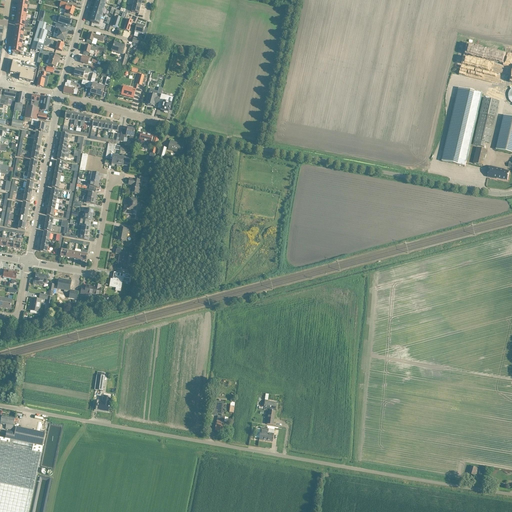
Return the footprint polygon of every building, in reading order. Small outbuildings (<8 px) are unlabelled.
[(96,1),(94,6),(104,9),(106,4),(96,1)] [(64,14),(64,16),(70,18),(71,16),(72,16),(75,8),(67,6),(67,4),(61,3),(59,7),(65,9),(65,10),(64,13),(64,14)] [(94,6),(93,11),(103,14),(104,9),(94,6)] [(139,14),(140,7),(133,6),(131,12),(139,14)] [(93,11),(91,16),(101,19),(103,14),(93,11)] [(124,30),(129,32),(131,25),(134,26),(138,18),(127,14),(125,19),(127,20),(124,30)] [(57,16),(55,21),(62,23),(62,24),(65,25),(69,26),(70,23),(71,24),(71,22),(71,21),(71,20),(66,19),(57,16)] [(91,16),(89,22),(100,25),(101,19),(91,16)] [(113,27),(118,28),(121,18),(116,17),(113,27)] [(39,22),(33,42),(43,45),(45,37),(41,36),(43,30),(42,30),(44,23),(42,23),(39,22)] [(134,35),(134,37),(135,37),(137,38),(138,33),(143,35),(146,36),(147,32),(144,31),(144,28),(145,27),(140,26),(138,26),(137,25),(135,30),(134,35)] [(67,31),(70,32),(70,31),(65,30),(60,29),(56,27),(54,34),(58,35),(57,39),(65,41),(67,33),(66,33),(67,31)] [(104,38),(103,37),(98,36),(97,36),(95,35),(89,33),(87,40),(92,42),(94,38),(103,41),(104,38)] [(64,44),(51,41),(50,44),(57,46),(56,50),(57,50),(62,52),(64,44)] [(33,42),(31,49),(40,51),(43,51),(44,45),(43,45),(33,42)] [(113,46),(113,47),(111,51),(123,55),(125,46),(121,45),(120,46),(118,45),(114,44),(113,46)] [(86,45),(84,52),(88,54),(89,54),(90,51),(93,52),(95,52),(95,51),(96,50),(104,52),(105,48),(97,46),(96,48),(94,47),(90,46),(86,45)] [(48,65),(51,66),(56,67),(58,60),(59,60),(60,57),(50,54),(48,60),(49,61),(48,65)] [(135,65),(139,59),(134,56),(131,62),(135,65)] [(89,62),(97,65),(98,61),(82,57),(80,62),(88,65),(89,62)] [(13,60),(10,72),(11,72),(13,73),(13,74),(17,75),(18,74),(20,75),(19,78),(20,78),(22,79),(22,80),(30,82),(31,81),(33,81),(33,82),(34,82),(36,70),(22,67),(23,65),(24,65),(25,63),(20,62),(13,60)] [(76,69),(74,75),(79,76),(83,77),(84,74),(88,74),(89,73),(93,73),(94,71),(89,69),(87,69),(83,68),(82,70),(76,69)] [(93,73),(91,81),(94,82),(96,75),(99,75),(100,72),(94,71),(93,73)] [(38,82),(37,86),(43,88),(46,73),(43,72),(41,79),(39,79),(38,82)] [(140,75),(137,84),(141,85),(144,86),(147,77),(144,76),(140,75)] [(76,95),(78,90),(75,89),(75,87),(70,86),(70,85),(66,83),(65,87),(63,92),(76,95)] [(90,94),(96,95),(99,86),(93,84),(90,94)] [(99,86),(96,95),(102,97),(105,87),(99,86)] [(123,87),(123,88),(121,95),(134,98),(136,90),(123,87)] [(482,94),(459,89),(443,162),(465,167),(482,94)] [(15,101),(15,97),(16,92),(5,90),(4,95),(2,95),(0,102),(0,103),(7,105),(9,99),(15,101)] [(25,94),(17,93),(14,111),(21,112),(25,94)] [(159,103),(160,98),(157,97),(158,96),(149,94),(146,105),(147,105),(147,106),(150,107),(151,106),(154,107),(155,104),(158,105),(159,103)] [(37,120),(39,108),(38,108),(40,97),(32,95),(30,106),(27,106),(24,118),(37,120)] [(161,95),(160,98),(159,103),(163,104),(161,111),(164,111),(164,113),(167,113),(168,112),(168,113),(169,110),(170,110),(170,109),(171,103),(167,102),(168,97),(161,95)] [(45,97),(43,111),(48,112),(51,98),(45,97)] [(484,98),(473,145),(484,147),(486,143),(490,143),(496,117),(500,102),(484,98)] [(511,117),(504,116),(496,150),(511,153),(511,117)] [(37,120),(24,118),(24,121),(31,122),(31,125),(36,126),(35,130),(41,131),(40,132),(41,132),(41,131),(43,132),(44,125),(38,124),(38,121),(39,120),(37,120)] [(11,126),(22,128),(23,122),(12,120),(11,126)] [(126,138),(127,136),(130,136),(129,140),(133,140),(135,129),(135,130),(128,128),(127,130),(126,130),(122,129),(121,134),(119,142),(123,142),(124,138),(126,138)] [(141,133),(139,140),(139,141),(151,144),(153,136),(150,135),(148,135),(148,134),(141,133)] [(152,145),(150,153),(155,154),(157,147),(158,143),(159,138),(154,137),(153,142),(152,145)] [(170,142),(169,147),(168,150),(181,153),(183,145),(179,144),(179,145),(177,145),(177,144),(170,142)] [(111,151),(114,152),(115,145),(108,144),(106,159),(109,159),(111,151)] [(157,153),(157,154),(159,155),(158,159),(163,160),(164,156),(166,148),(162,147),(161,149),(158,148),(157,153)] [(477,149),(475,159),(473,164),(483,166),(487,151),(477,149)] [(128,166),(128,167),(130,156),(130,157),(122,155),(122,157),(118,157),(117,165),(116,167),(118,167),(119,166),(122,167),(122,165),(128,166)] [(490,167),(488,177),(496,179),(497,178),(507,180),(509,172),(504,171),(504,170),(490,167)] [(8,171),(0,169),(0,180),(1,174),(7,175),(7,174),(9,174),(9,171),(8,171)] [(27,180),(34,182),(35,175),(28,174),(24,173),(23,176),(27,177),(27,180)] [(87,181),(99,183),(101,184),(101,181),(100,180),(100,178),(98,177),(98,174),(92,173),(90,181),(87,181)] [(129,179),(129,183),(132,184),(130,192),(137,194),(139,185),(140,185),(141,181),(138,180),(133,179),(133,180),(129,179)] [(90,184),(89,187),(89,190),(85,189),(96,191),(96,188),(100,189),(100,187),(98,186),(99,183),(87,181),(87,183),(90,184)] [(95,194),(96,191),(85,189),(84,192),(86,192),(85,197),(96,200),(97,200),(98,198),(96,198),(97,194),(95,194)] [(95,203),(96,200),(85,197),(83,197),(82,200),(87,201),(86,203),(97,205),(97,203),(95,203)] [(123,213),(131,215),(132,211),(135,211),(137,200),(130,199),(128,206),(125,206),(123,213)] [(30,205),(20,203),(18,210),(28,211),(30,205)] [(80,222),(90,224),(90,221),(93,222),(94,220),(92,219),(93,216),(84,215),(82,214),(80,222)] [(90,224),(80,222),(79,231),(90,233),(91,233),(92,231),(90,231),(91,228),(89,227),(90,224)] [(126,242),(128,230),(120,228),(119,235),(119,240),(123,241),(122,241),(126,242)] [(90,233),(79,231),(77,239),(88,241),(89,238),(90,238),(91,236),(89,236),(90,233)] [(8,241),(7,248),(13,249),(15,239),(9,237),(8,241)] [(117,269),(122,270),(127,271),(128,271),(129,266),(127,266),(129,253),(127,252),(127,250),(126,249),(117,248),(117,250),(116,250),(115,254),(119,255),(118,262),(119,262),(118,269),(117,269)] [(5,270),(3,278),(11,280),(11,282),(12,284),(13,284),(15,283),(16,277),(17,277),(17,276),(16,276),(17,272),(13,272),(9,272),(9,271),(5,270)] [(37,285),(42,286),(43,283),(46,284),(47,276),(43,275),(43,276),(40,275),(36,274),(35,280),(34,280),(33,284),(37,285)] [(111,279),(109,287),(115,288),(115,291),(121,292),(123,277),(116,276),(115,276),(116,276),(116,280),(111,279)] [(70,293),(69,298),(76,299),(78,292),(69,290),(71,281),(66,281),(66,282),(59,281),(58,283),(58,282),(57,289),(64,290),(64,292),(70,293)] [(82,288),(81,294),(85,294),(85,293),(100,296),(100,293),(101,288),(100,288),(101,286),(94,285),(94,287),(86,286),(86,289),(82,288)] [(6,307),(6,308),(10,309),(13,296),(10,296),(8,297),(8,299),(0,297),(0,306),(4,308),(4,307),(6,307)] [(41,300),(40,300),(36,299),(32,298),(31,303),(32,303),(31,306),(30,306),(29,311),(30,311),(30,313),(38,315),(39,312),(39,313),(41,304),(41,300)] [(97,372),(97,375),(95,390),(103,392),(105,376),(105,373),(97,372)] [(98,405),(97,410),(105,411),(108,412),(109,407),(110,404),(110,401),(111,399),(103,398),(102,403),(99,402),(98,405)] [(225,417),(224,416),(224,415),(222,414),(224,402),(220,402),(218,402),(211,401),(210,415),(214,416),(218,416),(215,431),(222,432),(222,430),(223,430),(223,429),(223,427),(225,427),(226,426),(227,424),(226,422),(224,422),(225,417)] [(265,401),(264,410),(269,411),(267,420),(267,424),(273,425),(274,420),(277,403),(265,401)] [(5,429),(13,431),(13,427),(14,427),(15,418),(2,416),(0,424),(6,425),(5,429)] [(0,511),(28,511),(42,451),(46,433),(16,427),(15,433),(7,431),(5,439),(0,437),(0,511)] [(268,429),(261,428),(259,440),(272,442),(273,440),(274,434),(268,433),(268,429)] [(471,467),(469,474),(475,476),(477,468),(471,467)]
